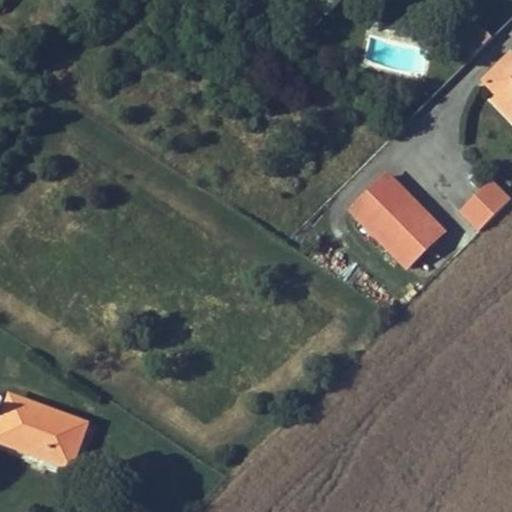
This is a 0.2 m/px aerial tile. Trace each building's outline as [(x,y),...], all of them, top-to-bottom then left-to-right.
[(318,0),(328,11),(341,0),(318,0)] [(458,43),(473,57),(491,39),(476,25),(458,43)] [(511,52),(483,82),(497,96),(511,81),(511,52)] [(511,81),(497,96),(493,101),(511,119),(511,81)] [(443,232),(387,175),(351,211),(407,267),(443,232)] [(463,208),(482,229),(510,202),(491,181),(463,208)] [(460,211),(479,232),(482,229),(463,208),(460,211)] [(84,425),(12,399),(0,431),(0,440),(69,466),(84,425)]
